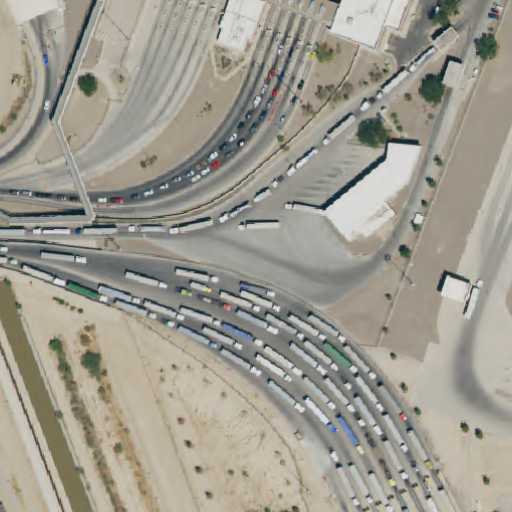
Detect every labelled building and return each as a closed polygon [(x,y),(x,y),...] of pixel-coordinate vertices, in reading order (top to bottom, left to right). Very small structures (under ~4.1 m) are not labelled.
[(6,0),(18,27),(31,21),(39,18),(66,7),(62,0),(6,0)] [(231,0),(221,28),(225,29),(221,41),(246,50),(251,38),(254,39),(268,2),(275,4),(284,8),(294,12),(304,15),(315,19),(326,23),(335,26),(332,33),(378,50),(387,26),(401,32),(413,0),(344,0),(343,5),(331,1),(328,0),(231,0)] [(435,43),(439,48),(443,53),(460,37),(456,33),(453,27),(435,43)] [(444,84),(453,61),(466,66),(457,89),(444,84)] [(66,153),(73,150),(57,112),(50,115),(66,153)] [(326,212),(390,158),(392,144),(422,146),(409,181),(386,201),(397,214),(367,239),(362,233),(351,243),(344,233),(326,212)] [(466,305),(443,295),(450,277),(474,286),(466,305)]
